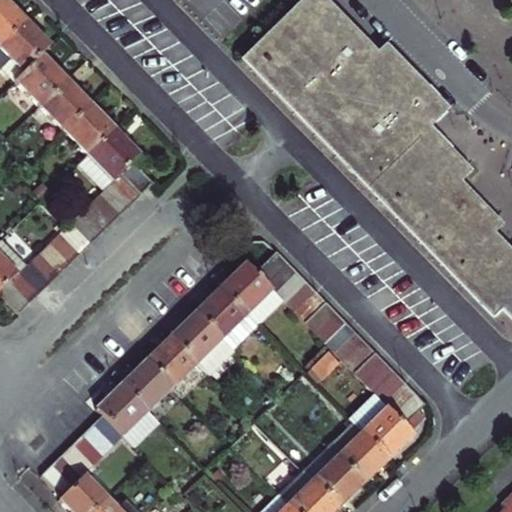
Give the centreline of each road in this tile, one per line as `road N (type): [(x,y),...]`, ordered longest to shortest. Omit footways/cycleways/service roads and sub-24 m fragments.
road 1 (residential): [(57,0),(477,425)]
road 2 (residential): [(24,382),(38,343),(178,212),(194,225),(183,246),(45,376)]
road 3 (residential): [(511,126),(479,104),(377,0)]
road 4 (residential): [(477,425),(390,511)]
